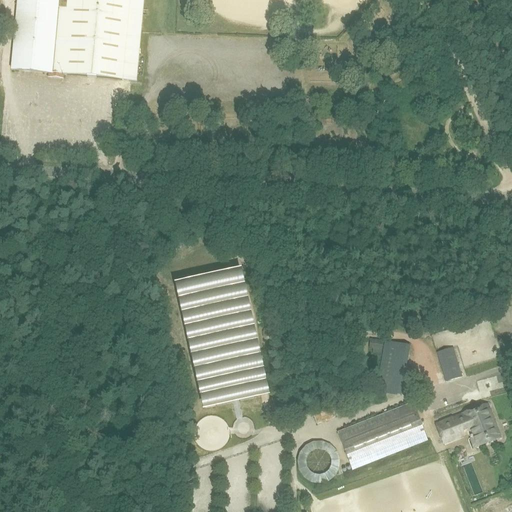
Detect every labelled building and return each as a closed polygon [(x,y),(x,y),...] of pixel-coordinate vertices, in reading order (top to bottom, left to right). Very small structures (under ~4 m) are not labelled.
[(136,82),(143,0),(17,0),(11,70),(136,82)] [(482,184),(488,180),(485,173),(478,176),(482,184)] [(177,247),(199,236),(196,232),(175,243),(177,247)] [(372,354),(381,355),(382,352),(384,342),(371,339),(371,340),(369,349),(371,350),(373,350),(372,354)] [(401,396),(402,395),(410,347),(384,342),(382,352),(381,355),(380,362),(376,391),(400,396),(401,396)] [(446,382),(462,377),(453,349),(437,354),(446,382)] [(193,381),(180,385),(184,401),(197,398),(193,381)] [(353,471),(427,442),(412,404),(338,434),(353,471)] [(500,437),(487,404),(436,424),(443,443),(468,433),(474,447),(500,437)] [(340,469),(341,464),(341,460),(339,456),(337,452),(335,449),(331,446),(328,444),(324,443),(319,443),(315,443),(311,444),(308,446),(304,449),(302,452),(300,456),(298,460),(298,464),(298,468),(299,472),(301,476),(304,479),(307,482),(311,484),(315,485),(319,486),(324,485),(328,484),(331,482),(335,479),(337,476),(339,473),(340,469)]
